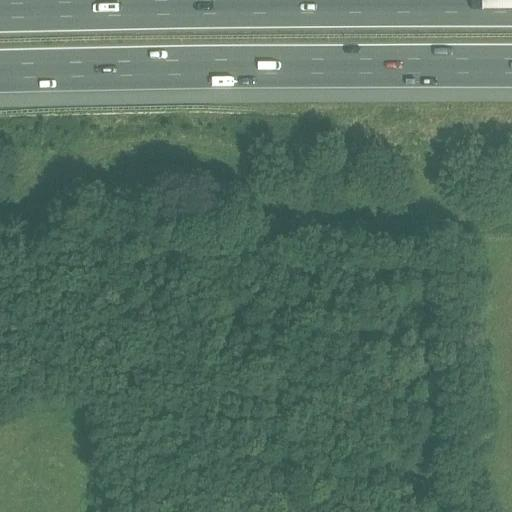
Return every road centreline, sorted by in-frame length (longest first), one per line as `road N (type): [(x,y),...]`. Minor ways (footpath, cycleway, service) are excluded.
road 1 (motorway): [(511,5),(0,10)]
road 2 (motorway): [(0,72),(511,68)]
